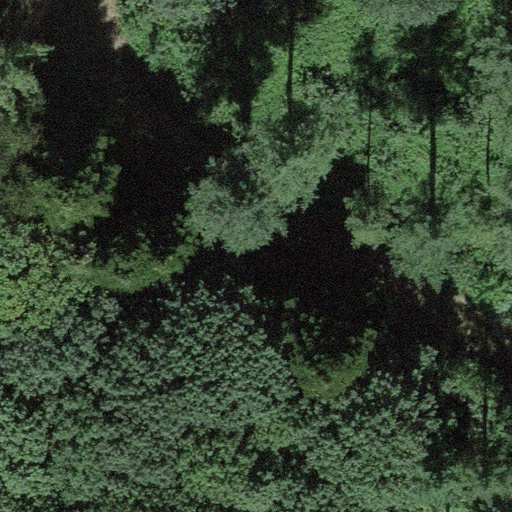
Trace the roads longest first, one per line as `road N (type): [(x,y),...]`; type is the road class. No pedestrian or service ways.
road 1 (track): [(511,386),(243,248),(0,273)]
road 2 (track): [(243,248),(137,141),(75,0)]
